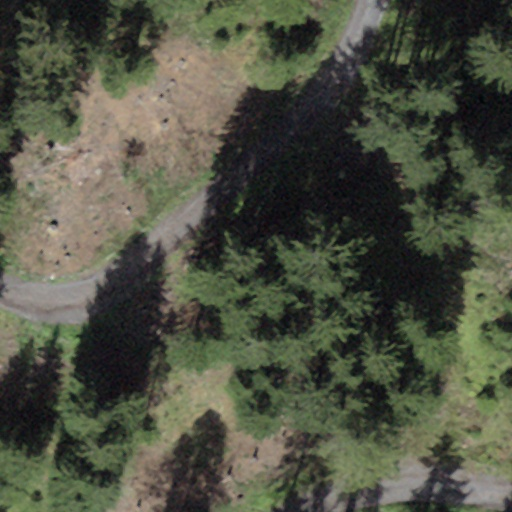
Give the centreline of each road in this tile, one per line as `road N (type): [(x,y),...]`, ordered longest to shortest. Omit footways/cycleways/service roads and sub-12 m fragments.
road 1 (track): [(0,270),(44,281),(124,280),(217,200),(353,58),(373,0)]
road 2 (track): [(511,489),(363,474),(283,511)]
